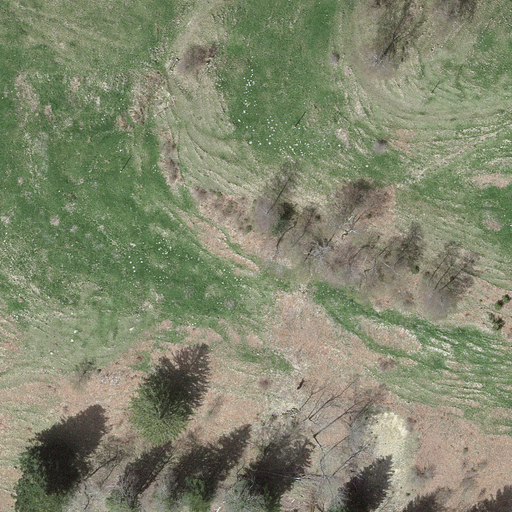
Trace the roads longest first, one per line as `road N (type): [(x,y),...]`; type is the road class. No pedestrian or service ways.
road 1 (track): [(135,0),(120,95),(136,291),(107,337),(69,357),(0,375)]
road 2 (track): [(511,97),(456,122),(399,130),(362,116),(318,88),(286,47),(267,0)]
